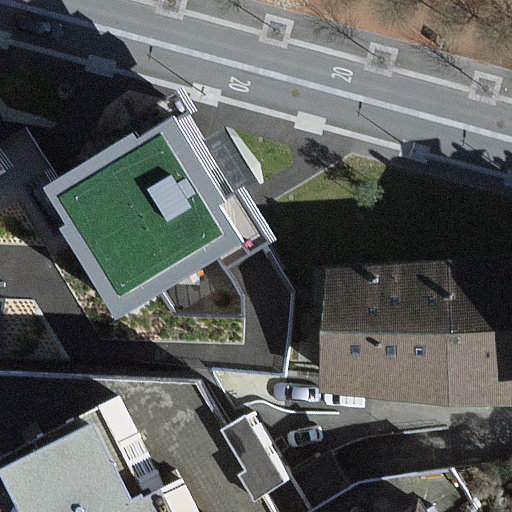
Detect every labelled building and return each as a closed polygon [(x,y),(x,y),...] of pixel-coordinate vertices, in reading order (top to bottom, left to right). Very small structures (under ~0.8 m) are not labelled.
[(244,248),(176,117),(50,188),(129,320),(244,248)] [(511,402),(511,259),(448,264),(449,404),(511,402)] [(324,389),(449,404),(448,264),(330,271),(324,389)] [(0,511),(311,511),(314,510),(296,481),(302,477),(261,410),(239,424),(212,378),(0,368),(0,511)] [(445,511),(471,511),(483,505),(460,467),(363,481),(314,510),(311,511),(404,511),(434,494),(445,511)] [(445,511),(434,494),(404,511),(445,511)]
